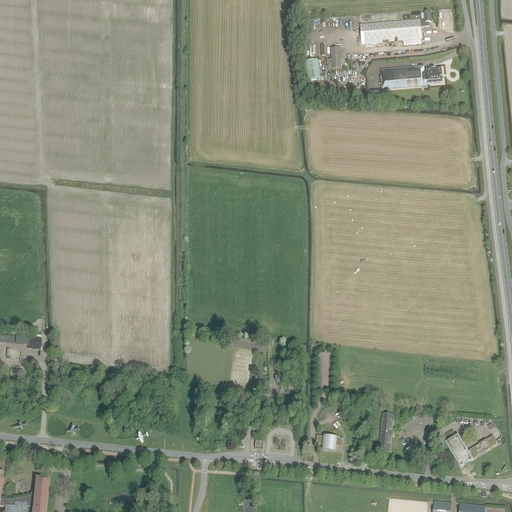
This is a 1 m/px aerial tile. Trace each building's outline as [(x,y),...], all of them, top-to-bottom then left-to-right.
[(420,20),(421,27),(429,27),(429,23),(432,22),(431,12),(424,13),(424,20),(420,20)] [(422,45),(421,40),(422,40),(421,28),(421,27),(420,20),(360,25),(362,45),(403,41),(403,46),(422,45)] [(332,70),(341,69),(339,48),(331,49),(332,70)] [(321,80),(319,59),(304,61),(306,82),(321,80)] [(380,75),(381,90),(426,86),(426,85),(428,84),(428,85),(443,84),(441,69),(427,71),(427,72),(424,72),(424,66),(381,70),(381,75),(380,75)] [(371,102),(384,101),(383,90),(370,91),(371,98),(370,98),(370,99),(371,99),(371,102)] [(0,336),(0,343),(28,345),(28,349),(41,350),(41,339),(0,336)] [(290,383),(300,383),(301,366),(291,366),(290,383)] [(10,378),(23,379),(23,374),(23,371),(10,370),(10,373),(10,375),(10,376),(10,378)] [(269,390),(270,381),(257,380),(256,389),(269,390)] [(378,451),(390,452),(392,433),(394,416),(382,414),(378,451)] [(343,447),(343,439),(317,436),(316,445),(323,445),(323,450),(335,451),(336,447),(343,447)] [(498,444),(496,442),(496,441),(493,436),(467,452),(457,437),(448,442),(446,443),(461,467),(463,466),(462,465),(463,464),(465,463),(465,465),(472,461),(472,460),(484,453),(491,449),(491,448),(498,444)] [(0,506),(5,507),(5,506),(14,506),(15,503),(28,504),(27,507),(33,507),(32,511),(45,511),(49,480),(36,479),(37,475),(36,475),(36,476),(36,481),(35,481),(35,482),(36,482),(35,483),(35,484),(35,487),(35,488),(34,496),(30,497),(27,498),(20,500),(16,500),(12,501),(6,501),(0,500),(0,499),(2,484),(2,480),(2,478),(3,473),(3,472),(3,473),(0,472),(0,506)] [(255,511),(256,506),(256,504),(255,504),(255,501),(244,501),(243,511),(255,511)] [(5,506),(5,507),(4,511),(26,511),(27,507),(28,504),(15,503),(14,506),(5,506)] [(450,511),(451,504),(435,503),(433,511),(450,511)]
